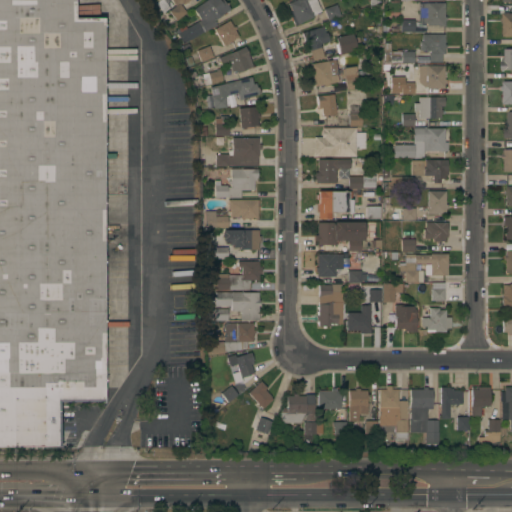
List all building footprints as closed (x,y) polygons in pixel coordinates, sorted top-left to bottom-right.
[(73,0),(73,18),(101,18),(102,402),(58,402),(58,447),(0,447),(0,0),(73,0)] [(161,14),(154,4),(159,0),(167,0),(172,6),(161,14)] [(187,0),(182,4),(181,3),(179,4),(185,13),(174,21),(167,11),(175,6),(170,0),(187,0)] [(215,24),(182,45),(175,34),(179,32),(177,29),(183,25),(186,29),(199,20),(192,9),(205,0),(222,0),(229,10),(213,20),(215,24)] [(293,0),(315,0),(320,11),(312,15),(312,17),(300,22),(300,23),(296,25),(293,19),(292,20),(291,17),(293,16),(287,3),(293,0)] [(443,3),(443,17),(445,17),(445,21),(444,21),(444,27),(436,27),(436,26),(425,26),(425,23),(424,23),(424,25),(420,25),(420,23),(418,23),(418,3),(443,3)] [(335,4),(339,15),(327,20),(323,9),(335,4)] [(509,12),(509,13),(511,12),(511,36),(502,36),(502,22),(501,22),(501,18),(502,18),(502,12),(509,12)] [(413,19),(413,21),(414,21),(414,30),(413,30),(413,31),(400,32),(399,19),(413,19)] [(213,29),(228,21),(232,27),(233,26),(235,29),(233,30),(237,37),(222,45),(213,29)] [(322,26),(324,33),(325,32),(328,41),(319,44),(323,57),(312,61),(307,47),(305,47),(301,33),(322,26)] [(351,34),(355,50),(338,54),(334,37),(351,34)] [(443,34),(443,45),(445,45),(445,48),(443,48),(443,54),(440,54),(440,62),(428,62),(428,50),(419,50),(419,41),(421,41),(421,34),(443,34)] [(208,46),(212,57),(199,62),(195,51),(208,46)] [(243,46),(252,66),(235,73),(234,71),(231,72),(229,66),(226,67),(225,64),(221,66),(217,57),(243,46)] [(511,48),(511,70),(501,70),(501,60),(501,58),(504,58),(504,48),(511,48)] [(400,54),(400,51),(412,52),(412,63),(400,63),(400,60),(389,60),(389,54),(400,54)] [(334,59),(337,74),(336,74),(337,82),(330,84),(331,91),(316,94),(310,64),(334,59)] [(354,66),(357,88),(345,89),(342,68),(354,66)] [(443,66),(443,79),(445,79),(445,84),(443,84),(443,89),(425,89),(425,87),(421,86),(417,82),(417,66),(443,66)] [(221,81),(203,85),(201,74),(215,71),(214,69),(218,68),(221,81)] [(226,97),(228,106),(214,109),(214,108),(209,87),(250,77),(252,84),(254,83),(255,87),(256,87),(257,90),(258,89),(259,94),(242,98),(242,100),(238,101),(236,94),(226,97)] [(511,81),(511,103),(503,103),(503,90),(501,90),(501,86),(503,86),(503,81),(511,81)] [(400,83),(413,83),(413,94),(400,94),(400,83)] [(333,94),(335,115),(321,117),(320,108),(317,108),(316,96),(333,94)] [(443,97),(443,106),(439,106),(439,110),(441,110),(441,114),(439,114),(439,118),(418,118),(418,112),(413,112),(413,108),(413,104),(418,104),(418,97),(425,97),(443,97)] [(347,106),(360,106),(360,126),(348,126),(348,114),(347,114),(347,106)] [(237,109),(255,107),(255,113),(257,113),(258,118),(256,118),(257,125),(244,127),(244,129),(241,129),(241,127),(239,127),(237,109)] [(511,111),(511,137),(503,137),(503,128),(505,128),(505,120),(507,120),(507,111),(511,111)] [(413,114),(413,126),(400,126),(400,114),(413,114)] [(219,118),(219,116),(226,116),(226,135),(214,135),(214,119),(219,118)] [(426,127),(426,128),(443,128),(443,142),(445,142),(445,146),(443,146),(443,151),(422,151),(422,158),(412,158),(412,157),(392,157),(392,145),(412,144),(412,128),(426,127)] [(355,128),(355,132),(364,132),(364,149),(355,149),(355,156),(312,156),(312,137),(320,137),(320,129),(321,129),(321,128),(355,128)] [(257,138),(257,144),(260,144),(260,149),(257,149),(257,157),(256,157),(256,166),(214,166),(214,154),(227,154),(227,156),(230,156),(230,138),(257,138)] [(511,149),(511,171),(504,171),(504,158),(502,158),(502,153),(504,153),(503,149),(511,149)] [(349,159),(349,168),(335,168),(335,183),(314,183),(314,178),(314,172),(316,172),(316,159),(349,159)] [(446,160),(446,175),(443,175),(443,179),(438,179),(438,183),(431,183),(431,175),(410,175),(409,160),(446,160)] [(239,169),(256,169),(256,178),(255,178),(255,181),(252,181),(252,190),(239,190),(239,197),(213,197),(213,180),(218,180),(218,177),(226,177),(226,187),(229,187),(229,169),(239,169)] [(347,179),(338,179),(337,170),(347,170),(347,177),(347,179)] [(389,182),(389,177),(412,176),(412,188),(381,188),(381,182),(389,182)] [(347,177),(361,177),(361,189),(348,189),(348,187),(347,179),(347,177)] [(503,206),(511,205),(511,186),(503,186),(503,206)] [(347,191),(347,199),(351,199),(350,214),(347,214),(347,213),(330,212),(330,219),(316,219),(316,204),(317,204),(317,191),(347,191)] [(444,191),(444,205),(446,205),(446,209),(444,209),(444,214),(426,214),(426,211),(425,211),(425,208),(426,208),(426,191),(444,191)] [(256,199),(256,218),(239,219),(239,217),(229,217),(229,209),(226,209),(226,200),(256,199)] [(378,206),(378,219),(365,219),(365,206),(378,206)] [(413,208),(413,220),(400,220),(400,219),(390,219),(390,208),(413,208)] [(511,216),(511,239),(504,239),(504,225),(502,225),(502,216),(511,216)] [(362,222),(362,242),(360,242),(360,251),(348,251),(348,243),(334,243),(334,245),(316,245),(316,241),(314,241),(314,235),(316,235),(316,223),(362,222)] [(446,222),(446,238),(444,238),(444,242),(431,242),(431,239),(422,239),(422,229),(424,229),(424,222),(446,222)] [(257,230),(257,236),(259,236),(259,242),(257,242),(257,249),(247,250),(247,251),(240,251),(240,249),(237,249),(237,247),(231,248),(231,241),(222,241),(222,230),(257,230)] [(411,231),(411,239),(412,239),(413,251),(400,251),(400,239),(401,239),(401,231),(411,231)] [(226,247),(226,257),(222,257),(222,258),(211,258),(211,247),(226,247)] [(511,250),(511,273),(504,273),(504,260),(502,260),(502,255),(504,255),(504,250),(511,250)] [(341,254),(341,269),(334,269),(334,277),(316,277),(316,271),(314,271),(314,267),(316,267),(316,254),(341,254)] [(404,254),(414,254),(414,255),(430,255),(430,254),(446,254),(446,276),(443,276),(443,278),(426,278),(426,283),(404,283),(404,271),(398,271),(398,263),(404,263),(404,254)] [(240,275),(240,261),(257,261),(257,267),(260,267),(260,273),(257,273),(257,280),(248,280),(248,284),(250,284),(250,290),(214,290),(214,278),(227,278),(227,275),(240,275)] [(359,271),(359,282),(346,283),(346,271),(359,271)] [(399,283),(399,290),(393,290),(393,302),(391,302),(391,306),(382,306),(382,302),(381,302),(381,283),(399,283)] [(329,285),(329,284),(340,284),(340,292),(340,324),(328,324),(328,326),(317,326),(317,321),(314,321),(314,316),(317,316),(317,285),(329,285)] [(511,285),(511,307),(500,307),(501,285),(511,285)] [(379,290),(379,302),(367,302),(367,289),(379,290)] [(443,289),(443,301),(430,301),(430,289),(443,289)] [(257,292),(257,300),(258,300),(258,306),(257,306),(257,320),(238,320),(238,311),(229,311),(229,304),(214,304),(214,292),(257,292)] [(368,305),(368,326),(369,326),(369,331),(363,331),(363,332),(359,332),(359,330),(345,330),(345,312),(359,312),(359,305),(368,305)] [(437,308),(437,310),(444,310),(444,318),(449,317),(449,329),(444,329),(444,333),(433,333),(433,332),(425,332),(425,327),(420,327),(420,318),(428,317),(428,308),(437,308)] [(226,309),(226,321),(213,321),(213,309),(226,309)] [(511,313),(511,332),(511,334),(505,334),(505,332),(501,332),(501,320),(503,320),(503,313),(511,313)] [(397,315),(397,314),(399,314),(399,315),(414,315),(415,332),(405,332),(405,331),(402,331),(402,328),(393,329),(393,315),(397,315)] [(223,333),(222,324),(251,322),(252,330),(253,330),(254,333),(251,334),(252,342),(245,342),(245,350),(223,351),(223,354),(205,355),(204,343),(223,342),(223,340),(215,340),(214,334),(223,333)] [(233,354),(234,357),(249,352),(252,361),(251,361),(252,364),(250,364),(252,374),(240,378),(240,380),(233,383),(230,373),(237,371),(235,364),(228,366),(225,357),(233,354)] [(259,381),(265,388),(263,390),(271,399),(261,408),(246,393),(259,381)] [(236,395),(226,402),(219,393),(229,386),(236,395)] [(384,389),(384,386),(390,386),(390,389),(396,389),(396,401),(406,401),(406,439),(393,440),(393,432),(394,432),(394,430),(384,430),(384,425),(377,425),(377,389),(384,389)] [(421,389),(421,387),(426,387),(426,389),(430,389),(431,409),(425,409),(425,420),(436,420),(437,443),(423,443),(423,432),(409,432),(408,389),(421,389)] [(448,387),(448,388),(451,388),(451,390),(457,390),(457,391),(460,391),(460,404),(457,404),(457,405),(454,405),(454,404),(447,404),(447,419),(439,419),(439,387),(448,387)] [(476,389),(476,387),(488,387),(488,407),(479,406),(479,416),(469,416),(470,389),(476,389)] [(511,387),(511,430),(508,430),(508,420),(500,420),(499,401),(498,401),(498,392),(503,392),(503,387),(511,387)] [(353,390),(353,388),(358,388),(358,390),(365,390),(366,414),(356,414),(356,421),(347,421),(347,390),(353,390)] [(329,391),(329,389),(334,389),(334,391),(339,391),(339,409),(336,409),(336,410),(334,410),(334,409),(317,409),(317,391),(329,391)] [(313,439),(302,439),(302,422),(304,422),(304,413),(298,423),(275,423),(281,408),(286,408),(285,397),(304,396),(304,395),(312,395),(313,439)] [(270,422),(265,434),(254,430),(254,429),(249,427),(253,416),(259,418),(259,417),(270,422)] [(467,417),(467,430),(455,430),(455,417),(467,417)] [(498,420),(497,445),(477,445),(476,444),(476,437),(483,437),(482,430),(486,430),(486,419),(498,420)] [(375,421),(375,433),(363,433),(363,421),(375,421)] [(344,422),(344,434),(332,434),(332,427),(332,422),(344,422)]
